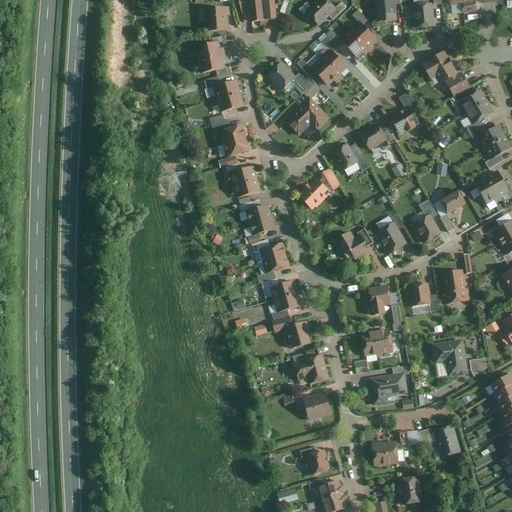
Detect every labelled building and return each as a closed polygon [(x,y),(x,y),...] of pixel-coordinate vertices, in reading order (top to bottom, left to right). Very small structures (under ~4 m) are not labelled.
[(262,20),(260,0),(247,0),(237,2),(243,22),(262,20)] [(275,19),(273,0),(260,0),(262,20),(275,19)] [(314,0),(309,6),(306,2),(298,10),(303,15),(304,13),(317,26),(328,16),(336,9),(335,7),(327,0),(314,0)] [(395,4),(394,0),(372,0),(375,23),(397,21),(395,4)] [(340,2),(335,7),(336,9),(328,16),(332,20),(346,8),(340,2)] [(434,26),(432,3),(412,4),(414,28),(434,26)] [(472,3),(461,4),(462,13),(476,12),(475,3),(472,3)] [(229,15),(228,6),(204,7),(205,31),(227,30),(226,15),(229,15)] [(357,22),(362,26),(367,21),(357,11),(352,16),(357,22)] [(362,26),(357,22),(348,31),(370,53),(373,50),(370,46),(376,40),(362,26)] [(370,53),(348,31),(339,40),(356,58),(363,52),(367,56),(370,53)] [(194,47),(196,60),(199,74),(223,69),(221,62),(225,62),(223,54),(222,47),(218,48),(217,43),(194,47)] [(346,67),(329,49),(326,52),(324,49),(316,56),(319,59),(340,81),(343,77),(340,74),(346,67)] [(457,74),(444,51),(420,64),(430,79),(435,77),(440,84),(444,82),(457,74)] [(314,72),(310,67),(301,59),(296,63),(302,70),(308,77),(314,72)] [(340,81),(319,59),(310,67),(314,72),(326,87),(333,80),(337,84),(340,81)] [(295,76),(280,61),(265,77),(279,92),(290,82),(295,77),(295,76)] [(302,70),(295,76),(295,77),(290,82),(302,94),(315,83),(308,77),(302,70)] [(460,72),(457,74),(444,82),(454,97),(462,92),(469,87),(460,72)] [(206,89),(212,87),(221,85),(218,77),(203,81),(206,89)] [(212,101),(239,93),(235,81),(221,85),(212,87),(214,96),(210,97),(212,101)] [(320,89),(315,83),(302,94),(307,98),(308,97),(310,98),(320,89)] [(480,90),(466,98),(459,103),(463,110),(460,112),(462,115),(487,102),(480,90)] [(466,98),(462,92),(454,97),(449,100),(453,106),(459,103),(466,98)] [(239,93),(212,101),(213,106),(216,105),(219,113),(243,107),(239,93)] [(399,98),(404,108),(408,106),(411,112),(416,109),(407,93),(399,98)] [(310,98),(308,97),(307,98),(283,122),(297,136),(308,126),(315,132),(330,118),(310,98)] [(487,102),(462,115),(465,119),(467,118),(471,125),(479,121),(493,113),(487,102)] [(411,112),(408,106),(404,108),(388,118),(398,136),(404,133),(404,134),(415,128),(414,127),(418,124),(411,112)] [(222,115),(208,119),(210,124),(223,121),(222,115)] [(228,119),(223,121),(210,124),(213,134),(217,133),(231,129),(228,119)] [(466,128),(469,134),(483,127),(479,121),(471,125),(466,128)] [(381,130),(377,123),(359,133),(369,150),(385,141),(386,141),(381,130)] [(217,133),(221,144),(245,138),(242,126),(231,129),(217,133)] [(387,127),(381,130),(386,141),(385,141),(387,144),(394,140),(387,127)] [(483,127),(469,134),(473,141),(478,138),(487,133),(483,127)] [(499,127),(487,133),(478,138),(482,145),(478,148),(480,152),(505,137),(499,127)] [(505,137),(480,152),(483,156),(486,154),(490,160),(500,154),(511,147),(505,137)] [(245,138),(221,144),(224,157),(249,151),(245,138)] [(355,157),(347,144),(330,153),(341,172),(352,166),(358,163),(355,157)] [(361,154),(355,157),(358,163),(352,166),(357,174),(369,168),(361,154)] [(504,161),(500,154),(490,160),(485,163),(489,170),(504,161)] [(234,156),(217,161),(219,169),(225,167),(236,164),(234,156)] [(398,179),(407,174),(401,163),(392,168),(398,179)] [(447,175),(448,164),(439,163),(437,174),(447,175)] [(236,164),(225,167),(226,172),(238,169),(236,164)] [(228,187),(256,179),(252,168),(229,174),(231,182),(227,183),(228,187)] [(322,178),(318,182),(326,190),(328,187),(332,191),(340,186),(330,169),(320,174),(322,178)] [(497,173),(486,179),(498,200),(509,193),(504,184),(497,173)] [(314,178),(296,197),(311,211),(314,208),(315,210),(327,197),(326,196),(329,193),(326,190),(318,182),(314,178)] [(259,191),(256,179),(228,187),(229,191),(233,190),(235,198),(259,191)] [(486,179),(475,186),(487,206),(498,200),(486,179)] [(465,204),(458,191),(439,201),(447,215),(465,204)] [(429,215),(431,219),(437,216),(428,200),(418,205),(425,217),(429,215)] [(250,203),(239,206),(241,211),(252,209),(250,203)] [(244,226),(271,218),(267,206),(244,213),(247,221),(243,222),(244,226)] [(395,223),(399,230),(403,227),(397,215),(390,219),(392,224),(395,223)] [(425,217),(411,225),(422,244),(440,233),(431,219),(429,215),(425,217)] [(453,229),(446,215),(440,219),(447,232),(453,229)] [(274,230),(271,218),(244,226),(245,230),(249,229),(251,236),(258,234),(274,230)] [(493,241),(495,246),(511,236),(511,220),(493,232),(497,238),(493,241)] [(392,224),(375,234),(387,257),(408,246),(399,230),(395,223),(392,224)] [(356,236),(363,248),(372,243),(364,228),(354,234),(356,236)] [(472,234),(475,242),(483,239),(480,230),(472,234)] [(353,261),(366,253),(363,248),(356,236),(353,238),(350,232),(340,238),(342,241),(334,245),(341,256),(343,255),(345,258),(347,259),(349,260),(351,259),(353,261)] [(261,242),(258,234),(251,236),(246,238),(249,246),(251,245),(261,242)] [(511,251),(511,236),(495,246),(498,250),(503,248),(507,254),(511,251)] [(267,240),(261,242),(251,245),(253,253),(258,252),(258,251),(270,247),(267,240)] [(261,262),(286,255),(282,244),(270,247),(258,251),(258,252),(261,262)] [(289,267),(286,255),(261,262),(265,274),(273,272),(289,267)] [(471,273),(468,255),(461,256),(464,274),(471,273)] [(511,269),(501,277),(511,295),(511,269)] [(441,287),(444,305),(470,302),(467,284),(464,284),(463,271),(442,274),(443,287),(441,287)] [(275,279),(273,272),(265,274),(256,276),(258,284),(259,284),(275,279)] [(277,286),(275,279),(259,284),(261,291),(269,289),(277,286)] [(269,302),(297,295),(293,282),(277,286),(269,289),(271,297),(268,298),(269,302)] [(428,284),(407,287),(410,308),(431,305),(430,297),(428,284)] [(387,287),(368,289),(371,317),(384,315),(383,306),(390,305),(387,287)] [(300,307),(297,295),(269,302),(270,306),(274,305),(276,313),(286,311),(300,307)] [(436,296),(430,297),(431,305),(432,312),(438,311),(436,296)] [(400,323),(398,306),(390,307),(393,324),(400,323)] [(286,311),(276,313),(271,315),(273,322),(288,318),(286,311)] [(511,316),(500,324),(505,333),(500,336),(505,347),(511,343),(511,344),(511,316)] [(246,318),(236,320),(238,328),(248,326),(246,318)] [(291,326),(288,318),(273,322),(270,323),(273,334),(283,332),(284,328),(291,326)] [(310,336),(305,322),(291,326),(284,328),(283,332),(287,344),(288,343),(290,350),(309,344),(307,337),(310,336)] [(266,324),(255,326),(256,336),(268,334),(266,324)] [(392,353),(389,330),(375,332),(378,355),(392,353)] [(378,355),(375,332),(360,335),(364,358),(378,355)] [(467,376),(462,340),(431,345),(434,366),(445,364),(447,379),(467,376)] [(297,383),(306,380),(307,385),(328,380),(321,355),(319,356),(317,348),(303,353),(305,360),(292,364),(297,383)] [(485,359),(470,362),(471,371),(474,377),(487,369),(485,359)] [(356,362),(357,372),(368,371),(366,361),(356,362)] [(392,369),(393,375),(404,374),(409,373),(408,367),(392,369)] [(393,375),(368,379),(372,407),(386,405),(385,398),(406,394),(404,374),(393,375)] [(494,395),(511,385),(511,378),(510,375),(489,386),(494,395)] [(493,396),(497,404),(511,396),(511,385),(494,395),(493,396)] [(330,416),(324,394),(309,398),(308,396),(300,398),(307,423),(330,416)] [(496,405),(501,414),(511,407),(511,396),(497,404),(496,405)] [(403,401),(405,409),(414,408),(413,399),(403,401)] [(499,415),(504,423),(511,419),(511,407),(501,414),(499,415)] [(466,428),(475,424),(472,419),(463,423),(466,428)] [(507,434),(511,431),(511,419),(504,423),(502,425),(507,434)] [(461,454),(453,427),(432,434),(441,460),(461,454)] [(431,430),(418,433),(421,445),(429,443),(427,437),(432,436),(431,430)] [(398,442),(395,443),(396,452),(409,451),(407,434),(398,434),(398,442)] [(396,452),(395,443),(370,446),(372,468),(397,465),(396,452)] [(303,457),(315,454),(313,448),(298,452),(300,460),(304,459),(303,457)] [(315,454),(303,457),(304,459),(309,477),(329,471),(323,452),(315,454)] [(422,504),(418,478),(396,481),(399,507),(422,504)] [(315,489),(323,487),(321,482),(307,485),(309,491),(315,490),(315,489)] [(315,490),(319,503),(343,496),(339,482),(323,487),(315,489),(315,490)] [(278,492),(280,503),(299,500),(297,489),(278,492)] [(343,496),(319,503),(321,511),(339,511),(347,510),(343,496)] [(386,511),(385,503),(374,505),(375,511),(386,511)]
